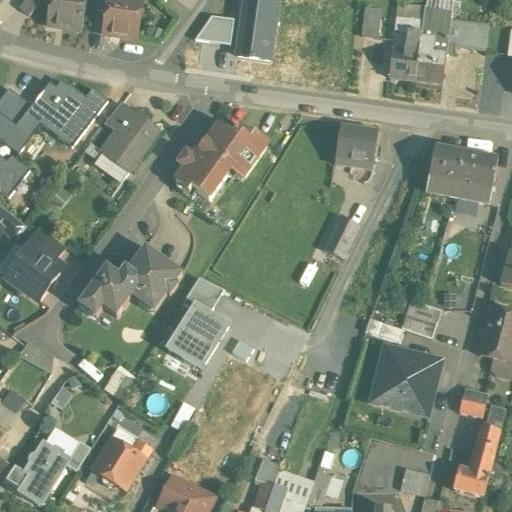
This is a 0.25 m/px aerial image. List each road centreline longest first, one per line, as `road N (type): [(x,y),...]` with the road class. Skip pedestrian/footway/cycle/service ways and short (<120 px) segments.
road 1 (residential): [(206,83),(197,110),(42,336),(115,387)]
road 2 (residential): [(206,83),(511,127)]
road 3 (residential): [(0,44),(155,76)]
